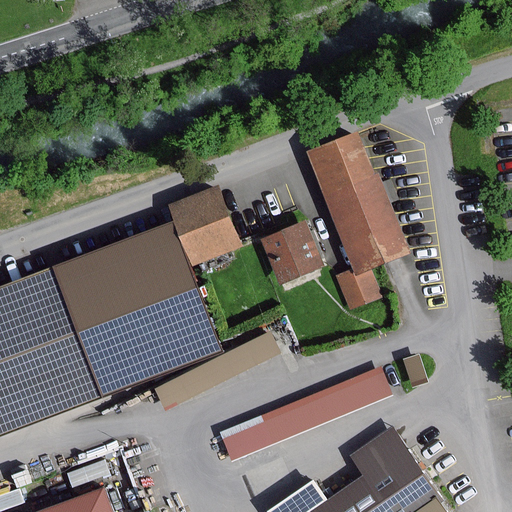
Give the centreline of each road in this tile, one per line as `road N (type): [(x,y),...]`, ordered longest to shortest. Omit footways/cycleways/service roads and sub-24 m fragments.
road 1 (unclassified): [(423,97),(0,251)]
road 2 (unclassified): [(493,511),(468,393),(438,145),(423,97)]
road 3 (secondary): [(183,0),(0,57)]
